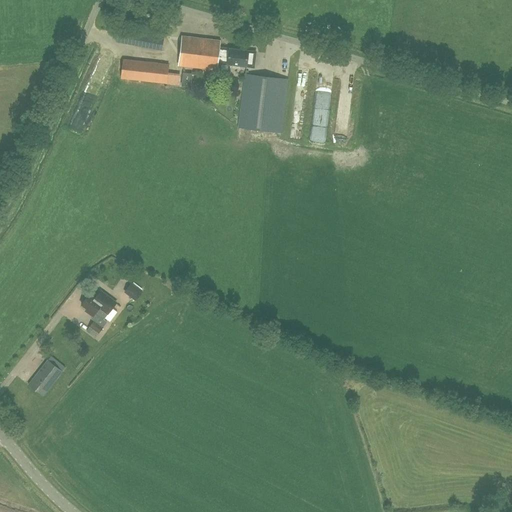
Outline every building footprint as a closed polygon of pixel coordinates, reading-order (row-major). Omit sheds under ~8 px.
[(119,22),(116,42),(161,50),(165,31),(119,22)] [(216,71),(217,63),(253,67),(255,55),(252,55),(248,55),(248,51),(219,48),(219,42),(182,37),(178,66),(216,71)] [(121,79),(166,84),(168,64),(123,59),(121,79)] [(180,72),(179,79),(190,80),(191,73),(180,72)] [(245,74),(238,128),(280,133),(287,80),(245,74)] [(131,284),(125,292),(136,300),(142,292),(131,284)] [(94,298),(89,294),(81,305),(86,309),(85,310),(96,319),(90,327),(98,333),(107,322),(104,320),(116,303),(100,291),(94,298)] [(47,360),(28,385),(42,396),(62,371),(47,360)]
